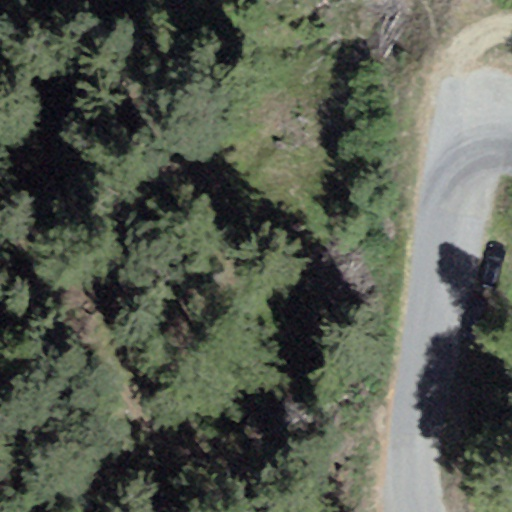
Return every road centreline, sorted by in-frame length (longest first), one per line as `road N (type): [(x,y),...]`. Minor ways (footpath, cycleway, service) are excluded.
road 1 (tertiary): [(417,511),(427,321),(457,166),(479,126),(511,123)]
road 2 (track): [(479,126),(465,55),(475,39),(511,21)]
